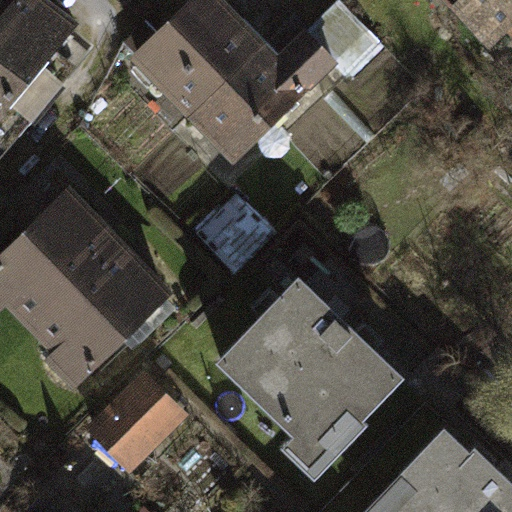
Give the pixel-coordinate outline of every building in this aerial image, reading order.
[(0,0),(0,18),(15,0),(0,0)] [(0,114),(74,28),(38,0),(15,0),(0,18),(0,114)] [(261,47),(216,0),(195,0),(159,35),(146,21),(125,41),(193,111),(261,47)] [(511,0),(459,0),(458,1),(494,41),(509,26),(511,30),(511,0)] [(278,65),(261,47),(193,111),(237,158),(325,74),(298,45),(278,65)] [(200,228),(240,270),(282,230),(242,188),(200,228)] [(113,240),(68,195),(0,263),(0,308),(12,296),(35,318),(113,240)] [(167,291),(113,240),(35,318),(84,370),(167,291)] [(400,374),(301,277),(220,360),(294,433),(283,444),(314,474),(365,422),(359,415),(400,374)] [(92,428),(130,465),(182,413),(144,376),(92,428)] [(443,426),(359,511),(511,511),(511,481),(472,443),(467,449),(443,426)]
